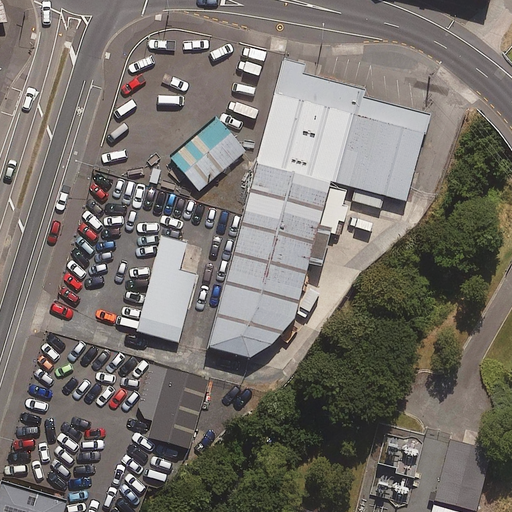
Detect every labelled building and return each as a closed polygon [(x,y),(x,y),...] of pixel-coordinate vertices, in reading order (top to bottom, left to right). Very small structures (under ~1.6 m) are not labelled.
[(307,65),(282,59),(256,166),(330,184),(410,203),(431,114),(364,98),(366,89),(305,74),(307,65)] [(247,147),(217,115),(170,160),(200,192),(247,147)] [(330,184),(256,166),(203,353),(243,362),(290,320),(330,184)] [(205,245),(164,234),(139,331),(180,341),(205,245)] [(209,381),(168,369),(149,438),(190,449),(209,381)] [(473,511),(488,451),(376,424),(355,511),(473,511)] [(63,511),(67,499),(1,480),(0,483),(0,511),(63,511)]
